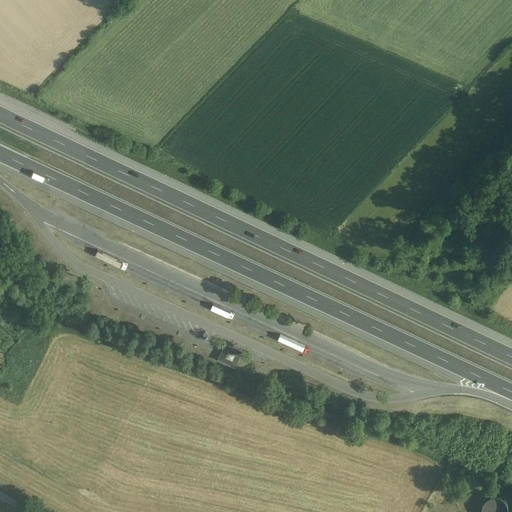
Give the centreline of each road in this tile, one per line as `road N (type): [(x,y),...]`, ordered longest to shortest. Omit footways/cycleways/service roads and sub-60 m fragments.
road 1 (motorway): [(511,356),(0,114)]
road 2 (motorway): [(0,154),(511,393)]
